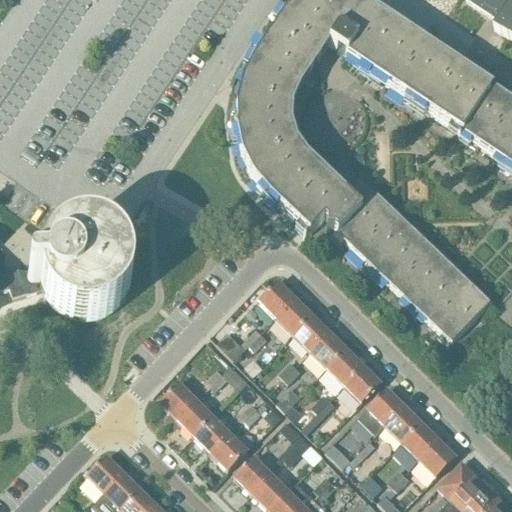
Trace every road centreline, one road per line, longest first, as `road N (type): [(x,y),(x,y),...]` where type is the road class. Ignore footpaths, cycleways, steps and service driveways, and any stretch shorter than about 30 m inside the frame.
road 1 (unclassified): [(258,0),(122,203),(55,194),(1,157)]
road 2 (residential): [(511,474),(289,256),(264,260)]
road 3 (residential): [(114,422),(264,260)]
road 4 (unclassified): [(1,157),(107,0)]
road 5 (residential): [(0,335),(12,322),(114,422)]
road 6 (residential): [(204,511),(114,422)]
road 7 (residential): [(27,511),(114,422)]
